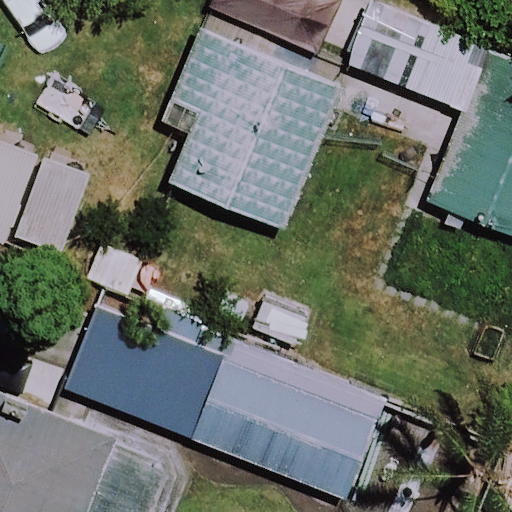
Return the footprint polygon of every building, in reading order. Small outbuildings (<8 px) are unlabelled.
[(327,92),(205,42),(152,173),(274,222),(327,92)] [(511,53),(488,44),(426,202),(511,235),(511,53)] [(181,434),(210,358),(91,313),(62,388),(181,434)] [(210,358),(181,434),(338,494),(367,418),(210,358)] [(0,511),(79,511),(102,454),(0,412),(0,511)]
